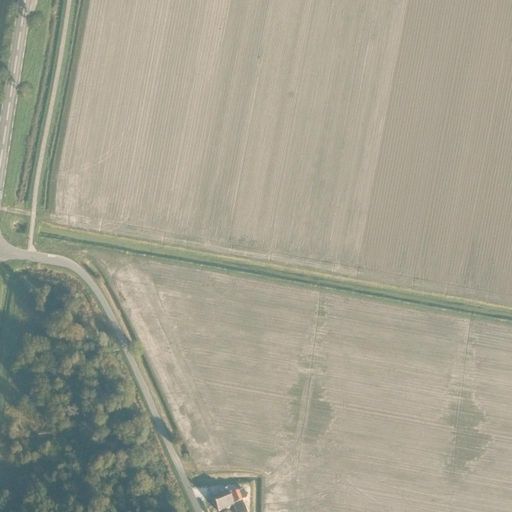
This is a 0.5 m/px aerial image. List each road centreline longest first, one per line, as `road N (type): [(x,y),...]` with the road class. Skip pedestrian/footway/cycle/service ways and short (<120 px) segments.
road 1 (unclassified): [(198,511),(88,279),(64,262),(0,252)]
road 2 (primary): [(0,162),(24,0)]
